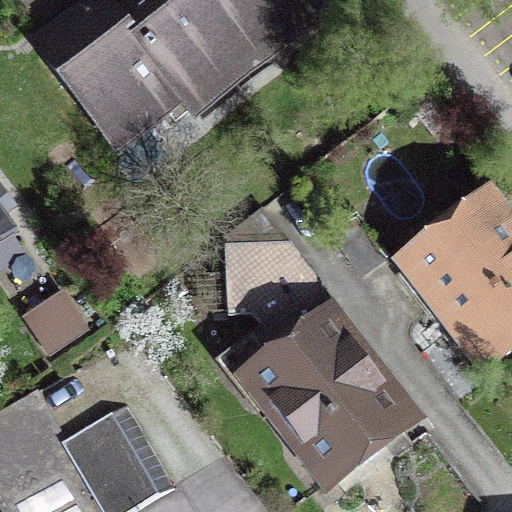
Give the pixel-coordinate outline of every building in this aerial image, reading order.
[(154,116),(176,99),(189,114),(303,24),(284,0),(94,0),(34,48),(114,148),(154,116)] [(482,187),(497,205),(511,192),(511,175),(506,168),(482,187)] [(417,260),(492,358),(511,343),(511,241),(486,208),(417,260)] [(0,244),(16,234),(0,212),(0,244)] [(355,213),(328,234),(361,277),(388,256),(355,213)] [(291,249),(237,252),(229,258),(231,315),(301,312),(299,281),(292,281),(291,249)] [(29,320),(52,353),(85,331),(62,298),(29,320)] [(269,418),(325,489),(415,418),(334,317),(256,379),(279,410),(269,418)] [(0,415),(0,511),(197,511),(105,354),(0,415)]
